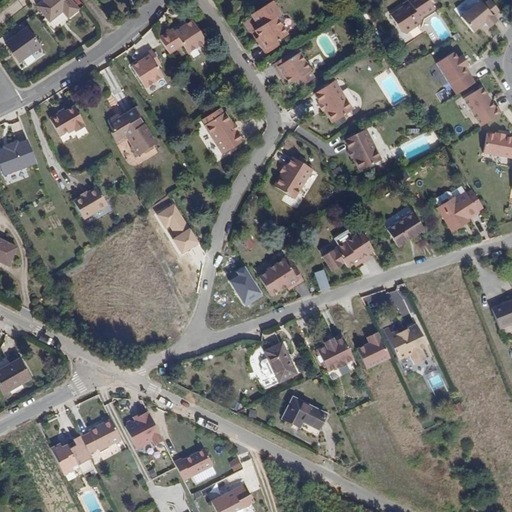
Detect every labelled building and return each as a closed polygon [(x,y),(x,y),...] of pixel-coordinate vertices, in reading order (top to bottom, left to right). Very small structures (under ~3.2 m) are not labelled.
[(43,0),(34,9),(48,25),(60,14),(67,21),(79,11),(69,0),(43,0)] [(401,8),(389,16),(401,36),(420,26),(420,19),(433,12),(426,0),(409,0),(401,5),(401,8)] [(476,0),(475,0),(460,19),(474,31),(482,21),(486,21),(490,24),(496,16),(491,12),(497,6),(490,0),(481,0),(480,3),(476,0)] [(256,30),(251,33),(265,56),(273,52),(270,48),(287,38),(275,20),(280,17),(271,3),(248,17),(256,30)] [(185,20),(160,36),(172,54),(184,46),(190,54),(208,43),(193,20),(188,23),(185,20)] [(27,30),(6,45),(20,63),(41,48),(27,30)] [(138,63),(131,67),(145,90),(164,78),(159,70),(163,67),(153,50),(136,60),(138,63)] [(457,50),(439,61),(459,93),(478,81),(471,69),(469,70),(466,65),(468,64),(471,62),(465,53),(460,56),(457,50)] [(284,58),(269,66),(279,83),(282,81),(286,88),(295,83),(298,89),(314,80),(299,55),(287,62),(284,58)] [(335,81),(313,94),(331,123),(353,110),(335,81)] [(484,86),(465,98),(479,119),(497,107),(484,86)] [(47,120),(57,139),(72,131),(74,134),(83,129),(71,107),(47,120)] [(221,108),(199,122),(221,157),(243,144),(221,108)] [(115,115),(103,122),(116,144),(123,140),(134,160),(155,147),(131,109),(117,118),(115,115)] [(366,129),(343,141),(359,172),(382,160),(366,129)] [(483,155),(511,159),(511,139),(486,135),(483,155)] [(0,148),(1,151),(0,151),(0,174),(2,179),(34,165),(24,142),(16,145),(14,142),(0,147),(0,148)] [(271,188),(292,202),(311,172),(289,158),(271,188)] [(77,198),(70,203),(82,223),(106,209),(95,189),(85,195),(83,191),(76,195),(77,198)] [(436,210),(451,235),(469,224),(468,222),(483,213),(470,190),(436,210)] [(174,203),(156,213),(182,255),(199,244),(174,203)] [(411,214),(385,232),(397,251),(424,233),(411,214)] [(333,251),(321,259),(330,274),(343,266),(346,271),(367,258),(353,235),(332,249),(333,251)] [(16,248),(0,239),(0,260),(8,265),(16,248)] [(256,276),(270,300),(284,291),(297,283),(285,263),(283,260),(256,276)] [(297,283),(284,291),(286,294),(302,283),(288,261),(285,263),(297,283)] [(321,291),(331,287),(324,269),(315,272),(321,291)] [(511,301),(489,311),(499,333),(511,326),(511,301)] [(388,332),(402,361),(415,355),(419,365),(435,357),(420,325),(403,332),(402,330),(396,333),(394,329),(388,332)] [(360,346),(370,364),(393,352),(380,328),(370,333),(373,339),(360,346)] [(320,350),(331,372),(356,360),(345,338),(338,341),(337,338),(326,344),(327,346),(320,350)] [(280,344),(261,353),(276,386),(295,377),(280,344)] [(8,358),(0,362),(0,368),(10,363),(8,358)] [(0,369),(0,390),(2,395),(31,378),(21,362),(14,367),(8,365),(0,369)] [(438,369),(426,375),(434,390),(445,385),(438,369)] [(300,425),(317,433),(325,415),(290,399),(279,423),(297,431),(300,425)] [(461,402),(452,406),(456,415),(465,410),(461,402)] [(160,442),(145,412),(121,424),(134,449),(149,442),(151,446),(160,442)] [(109,422),(81,438),(91,457),(120,442),(109,422)] [(78,464),(91,457),(81,438),(62,448),(60,444),(52,449),(66,475),(80,468),(78,464)] [(202,449),(179,460),(187,476),(210,465),(202,449)] [(238,457),(229,462),(235,471),(244,466),(238,457)] [(241,488),(209,504),(212,511),(239,511),(253,505),(250,499),(247,500),(241,488)]
